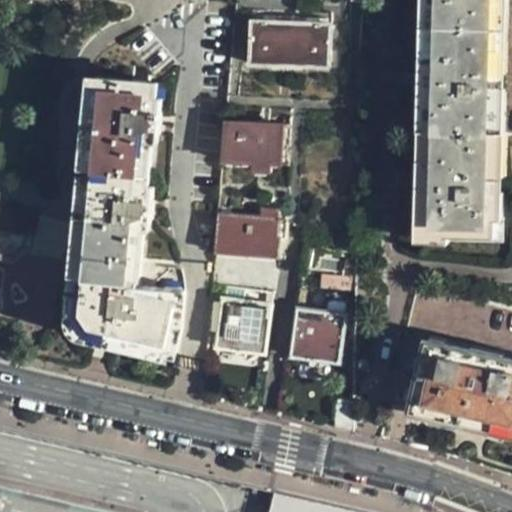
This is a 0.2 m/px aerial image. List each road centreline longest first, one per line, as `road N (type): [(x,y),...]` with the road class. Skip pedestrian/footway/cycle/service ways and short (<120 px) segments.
road 1 (tertiary): [(0,375),(392,468),(511,510)]
road 2 (unknown): [(398,242),(383,0)]
